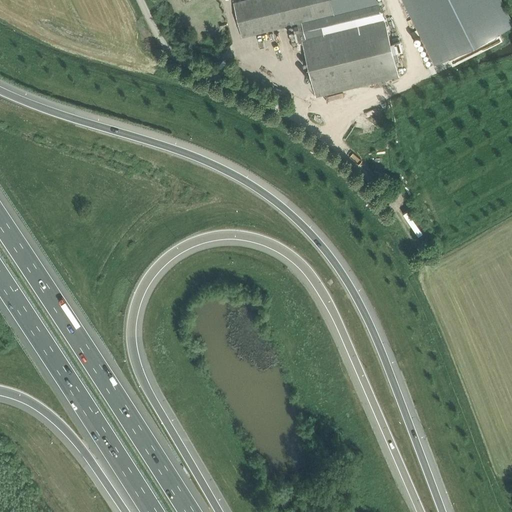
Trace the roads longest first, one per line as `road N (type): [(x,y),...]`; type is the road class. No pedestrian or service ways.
road 1 (motorway): [(217,511),(140,374),(131,330),(139,292),(157,264),(185,245),(224,235),(277,247),(320,292),(419,511)]
road 2 (motorway): [(442,511),(364,316),(294,217),(208,162),(0,90)]
road 3 (unclassified): [(431,261),(349,154),(178,59),(140,0)]
road 4 (motorway): [(188,511),(0,220)]
road 5 (motorway): [(0,274),(151,511)]
road 6 (motorway): [(0,390),(56,416),(126,511)]
